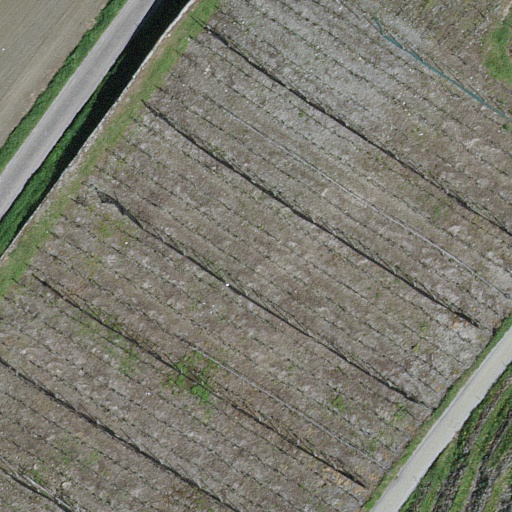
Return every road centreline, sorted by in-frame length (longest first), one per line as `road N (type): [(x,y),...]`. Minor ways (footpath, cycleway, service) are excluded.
road 1 (unclassified): [(0,200),(140,0)]
road 2 (track): [(385,511),(511,353)]
